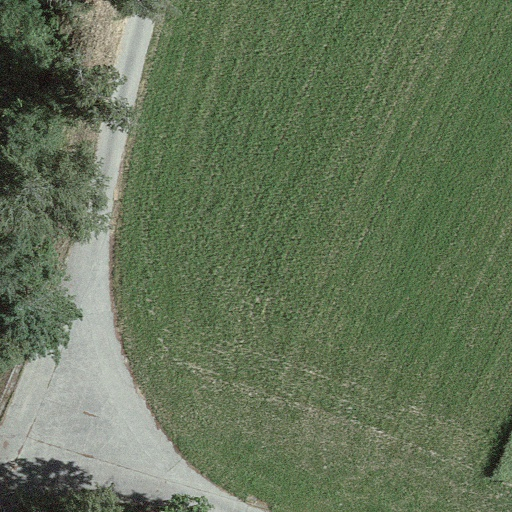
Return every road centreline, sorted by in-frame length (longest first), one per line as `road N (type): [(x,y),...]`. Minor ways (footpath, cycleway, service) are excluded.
road 1 (track): [(221,511),(172,479),(128,421),(103,373),(91,320),(98,210),(149,0)]
road 2 (track): [(0,464),(103,373)]
